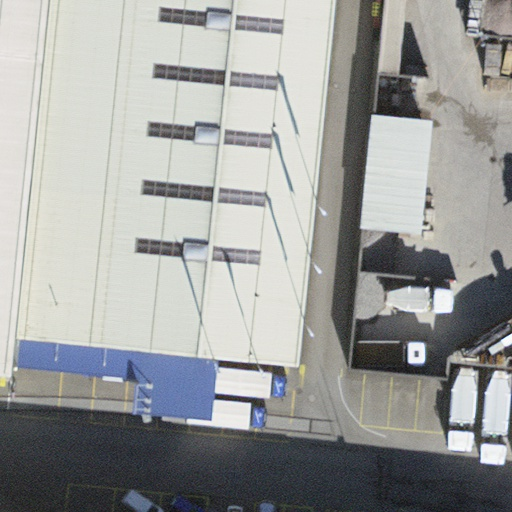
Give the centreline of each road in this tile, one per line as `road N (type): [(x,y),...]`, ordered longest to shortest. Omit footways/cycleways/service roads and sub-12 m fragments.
road 1 (residential): [(0,449),(511,490)]
road 2 (unknown): [(325,475),(347,0)]
